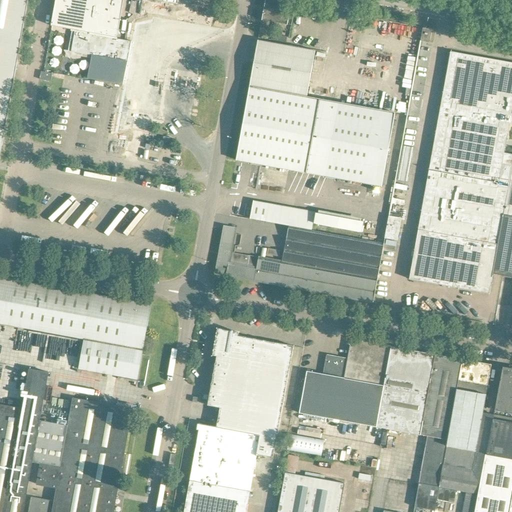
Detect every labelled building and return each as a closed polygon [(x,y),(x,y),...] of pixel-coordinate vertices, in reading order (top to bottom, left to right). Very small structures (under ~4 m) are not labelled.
[(0,0),(0,125),(6,127),(14,79),(17,64),(28,0),(0,0)] [(117,39),(123,0),(55,0),(51,26),(71,29),(71,31),(71,30),(75,31),(117,39)] [(265,0),(261,20),(274,22),(278,1),(271,0),(265,0)] [(291,4),(278,1),(274,22),(287,25),(291,3),(291,4)] [(431,29),(423,27),(420,41),(429,42),(431,29)] [(75,31),(71,51),(92,55),(87,78),(123,84),(127,61),(131,42),(117,39),(75,31)] [(287,37),(272,34),(271,40),(286,42),(287,37)] [(254,62),(254,63),(311,74),(315,51),(258,40),(254,62)] [(511,62),(450,52),(429,171),(511,185),(511,62)] [(236,160),(260,164),(284,168),(382,186),(395,113),(307,97),(311,74),(254,63),(248,92),(248,94),(236,160)] [(50,81),(51,80),(51,75),(52,73),(41,71),(40,79),(50,81)] [(408,182),(414,146),(403,145),(398,180),(408,182)] [(492,273),(511,276),(511,185),(429,171),(409,279),(489,293),(492,273)] [(132,177),(131,183),(157,189),(159,183),(132,177)] [(389,213),(384,238),(397,240),(401,218),(399,217),(399,215),(389,213)] [(219,254),(216,273),(226,275),(226,276),(250,280),(262,282),(365,301),(373,303),(384,243),(289,225),(282,260),(259,256),(259,257),(249,255),(232,252),(236,227),(224,225),(224,226),(219,252),(219,254)] [(268,248),(267,254),(279,256),(280,250),(268,248)] [(0,323),(84,339),(143,349),(151,304),(70,289),(0,276),(0,323)] [(286,388),(292,351),(293,346),(273,342),(266,341),(263,340),(256,339),(253,338),(253,339),(246,337),(243,336),(243,337),(238,336),(238,332),(221,329),(220,329),(217,329),(212,355),(217,356),(213,375),(207,405),(220,407),(216,427),(260,435),(257,454),(273,457),(286,388)] [(78,369),(138,380),(142,354),(143,349),(84,339),(78,369)] [(348,358),(344,378),(384,385),(391,346),(351,339),(348,358)] [(384,385),(376,427),(420,434),(435,354),(419,351),(391,346),(384,385)] [(326,354),(323,374),(344,378),(348,358),(326,354)] [(427,436),(419,483),(439,487),(456,490),(466,492),(478,494),(485,455),(485,452),(476,450),(482,413),(487,385),(489,385),(489,384),(488,384),(491,366),(491,364),(447,356),(446,356),(436,354),(435,354),(420,434),(427,436)] [(511,368),(503,366),(495,410),(511,413),(511,368)] [(22,511),(32,462),(39,463),(46,422),(39,420),(48,372),(28,369),(21,408),(0,404),(0,511),(22,511)] [(306,371),(299,413),(376,427),(384,385),(344,378),(323,374),(306,371)] [(57,488),(54,501),(31,496),(28,511),(113,511),(133,405),(117,402),(116,406),(73,398),(68,426),(46,422),(39,463),(41,463),(37,484),(57,488)] [(485,452),(485,455),(511,459),(511,422),(493,419),(487,452),(485,452)] [(256,456),(257,454),(260,435),(216,427),(200,424),(200,425),(198,424),(197,429),(200,429),(184,511),(245,511),(256,456)] [(290,434),(287,450),(321,456),(324,440),(290,434)] [(511,459),(485,455),(478,494),(511,500),(511,459)] [(33,490),(32,495),(35,495),(37,484),(36,484),(39,470),(32,469),(29,489),(33,490)] [(338,511),(344,483),(285,472),(277,511),(338,511)] [(419,483),(414,507),(435,510),(437,499),(439,487),(419,483)] [(439,487),(437,499),(454,502),(456,490),(439,487)] [(474,511),(478,494),(466,492),(461,511),(474,511)] [(511,511),(511,500),(478,494),(474,511),(511,511)]
